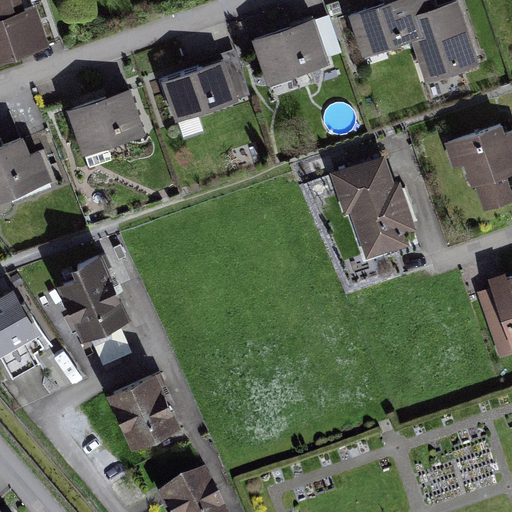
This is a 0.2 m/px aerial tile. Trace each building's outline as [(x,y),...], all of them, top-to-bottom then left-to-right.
[(0,0),(0,60),(50,43),(39,11),(35,0),(0,0)] [(370,0),(351,6),(364,52),(413,38),(426,80),(478,65),(458,0),(433,0),(432,0),(370,0)] [(251,35),(267,82),(329,61),(313,14),(251,35)] [(227,55),(158,79),(174,126),(243,103),(227,55)] [(71,105),(84,147),(143,128),(130,86),(71,105)] [(0,139),(0,203),(58,181),(35,125),(0,139)] [(511,125),(447,150),(473,220),(511,205),(511,187),(507,173),(511,170),(511,125)] [(331,184),(360,270),(415,252),(385,166),(331,184)] [(59,278),(84,330),(133,307),(108,255),(59,278)] [(511,283),(476,296),(498,363),(511,358),(511,283)] [(0,294),(0,360),(6,371),(48,346),(12,287),(0,294)] [(90,341),(99,362),(128,350),(119,329),(90,341)] [(109,391),(129,437),(177,416),(158,370),(109,391)] [(159,499),(165,511),(228,511),(209,473),(159,499)]
